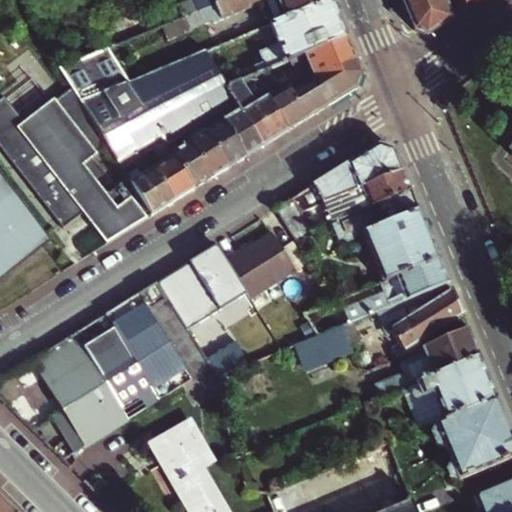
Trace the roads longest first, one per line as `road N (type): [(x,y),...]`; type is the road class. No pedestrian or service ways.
road 1 (residential): [(0,351),(401,95)]
road 2 (tertiary): [(401,95),(511,363)]
road 3 (residential): [(511,16),(401,95)]
